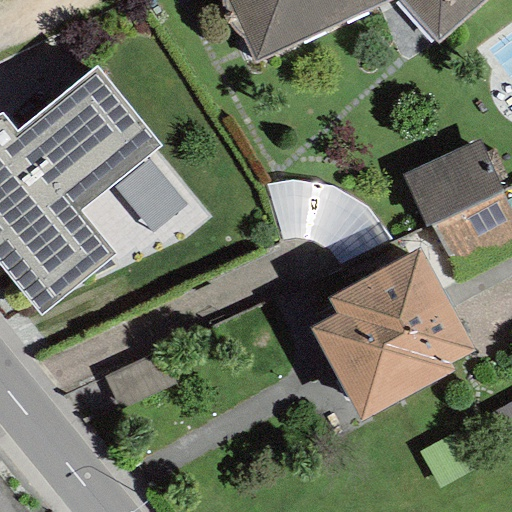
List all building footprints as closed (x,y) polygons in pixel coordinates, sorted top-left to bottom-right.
[(391,0),(396,0),(437,43),(484,0),(223,0),(253,64),(391,0)] [(1,113),(0,113),(0,268),(38,316),(114,255),(77,210),(159,145),(94,66),(15,131),(1,113)] [(478,139),(400,174),(424,227),(429,225),(502,191),(478,139)] [(511,240),(511,212),(502,191),(429,225),(449,269),(511,240)] [(418,250),(327,299),(335,314),(309,328),(360,422),(454,372),(450,364),(473,351),(418,250)] [(161,350),(103,377),(119,410),(176,383),(161,350)]
